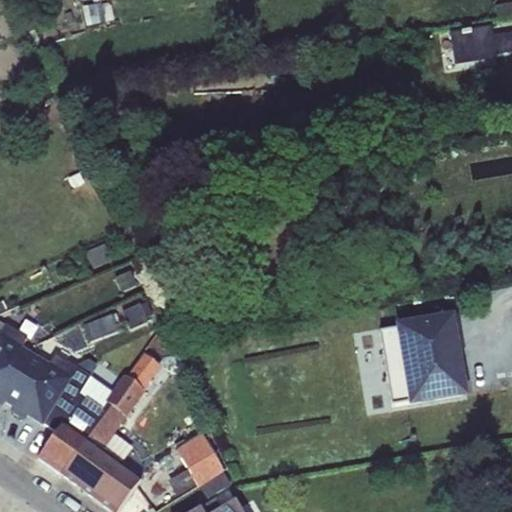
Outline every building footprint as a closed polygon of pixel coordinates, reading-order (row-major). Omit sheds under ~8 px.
[(100,4),(82,8),(85,27),(116,21),(113,5),(101,8),(100,4)] [(490,28),(450,35),(456,68),(496,62),(496,56),(511,53),(511,34),(492,38),(490,28)] [(118,127),(95,136),(112,178),(136,175),(118,127)] [(104,245),(86,254),(94,270),(112,262),(104,245)] [(130,272),(114,279),(121,294),(137,286),(130,272)] [(147,303),(122,315),(130,332),(147,324),(145,321),(153,317),(147,303)] [(112,316),(83,328),(89,344),(118,332),(112,316)] [(395,331),(380,333),(391,406),(407,404),(408,408),(468,399),(453,318),(394,327),(395,331)] [(0,323),(0,405),(2,407),(5,403),(33,356),(22,349),(28,340),(0,323)] [(33,356),(5,403),(14,408),(11,413),(25,421),(27,417),(40,424),(74,368),(54,356),(49,365),(33,356)] [(106,415),(60,476),(108,511),(116,511),(140,480),(120,466),(101,452),(114,435),(144,394),(143,393),(161,369),(145,356),(125,380),(113,394),(105,404),(110,408),(106,415)] [(74,368),(40,424),(55,435),(37,460),(60,476),(106,415),(79,396),(91,379),(98,368),(89,363),(74,368)] [(79,396),(106,415),(110,408),(105,404),(113,394),(91,379),(79,396)] [(200,488),(221,475),(224,473),(200,433),(173,449),(186,472),(168,483),(177,498),(195,488),(197,490),(200,488)] [(101,452),(120,466),(133,449),(114,435),(101,452)] [(221,475),(200,488),(207,499),(229,486),(221,475)] [(215,501),(196,511),(238,511),(234,503),(221,511),(215,501)]
